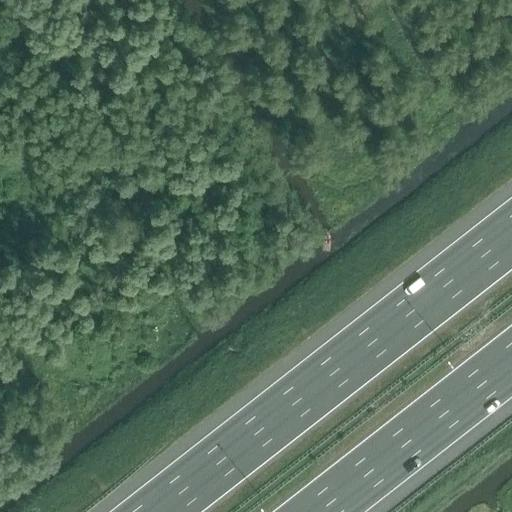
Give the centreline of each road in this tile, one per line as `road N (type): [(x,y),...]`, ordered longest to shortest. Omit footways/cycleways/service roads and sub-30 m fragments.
road 1 (motorway): [(511,237),(162,511)]
road 2 (motorway): [(321,511),(511,363)]
